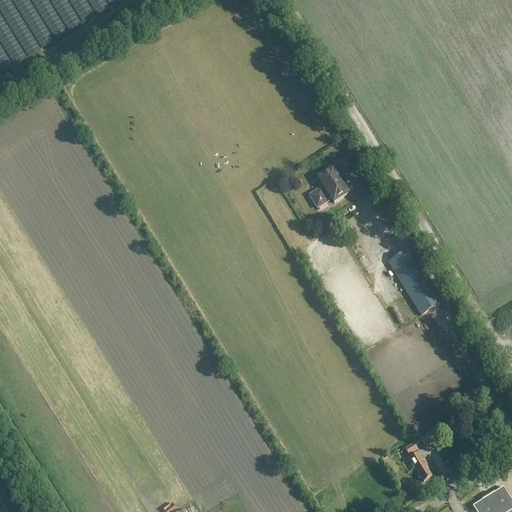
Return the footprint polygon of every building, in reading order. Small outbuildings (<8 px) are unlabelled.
[(347,158),(335,166),(338,170),(334,172),(333,170),(319,180),(325,190),(321,192),(321,191),(310,197),(318,209),(328,203),(327,202),(331,199),(334,204),(333,204),(334,205),(349,196),(348,195),(338,178),(341,175),(342,178),(354,170),(347,158)] [(408,253),(388,265),(421,317),(440,305),(408,253)] [(432,432),(420,439),(424,446),(436,438),(432,432)] [(414,445),(405,450),(415,467),(414,468),(423,483),(432,478),(426,469),(428,468),(419,453),(416,455),(415,453),(418,451),(414,445)] [(511,511),(511,502),(503,489),(473,509),(474,511),(511,511)]
